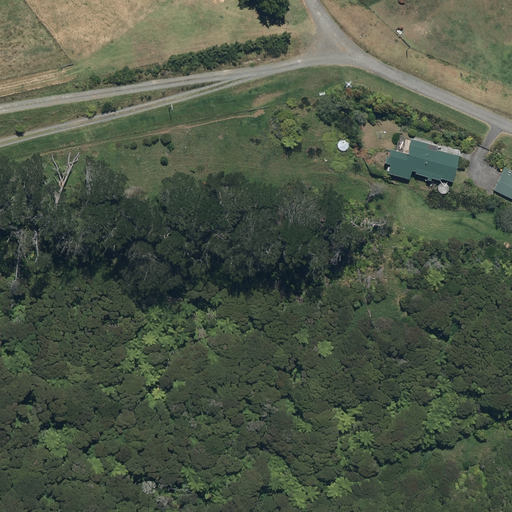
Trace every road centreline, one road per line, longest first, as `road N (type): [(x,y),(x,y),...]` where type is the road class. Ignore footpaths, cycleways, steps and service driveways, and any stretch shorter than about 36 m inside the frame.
road 1 (unclassified): [(331,57),(0,110)]
road 2 (unclassified): [(511,126),(356,58),(331,57)]
